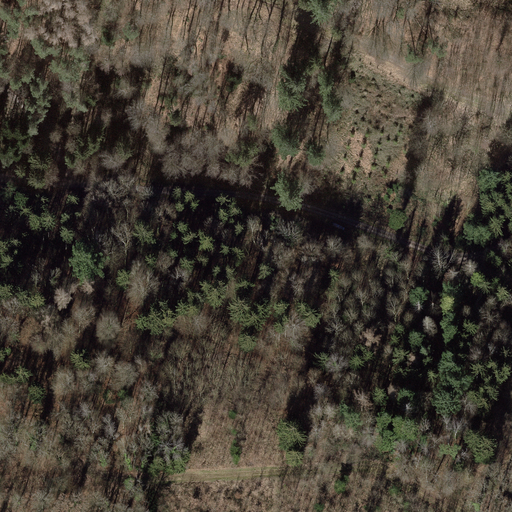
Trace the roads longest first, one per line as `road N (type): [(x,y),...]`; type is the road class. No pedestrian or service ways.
road 1 (track): [(511,280),(319,209),(0,175)]
road 2 (track): [(453,511),(369,466),(112,477),(0,424)]
road 3 (track): [(511,113),(252,0)]
